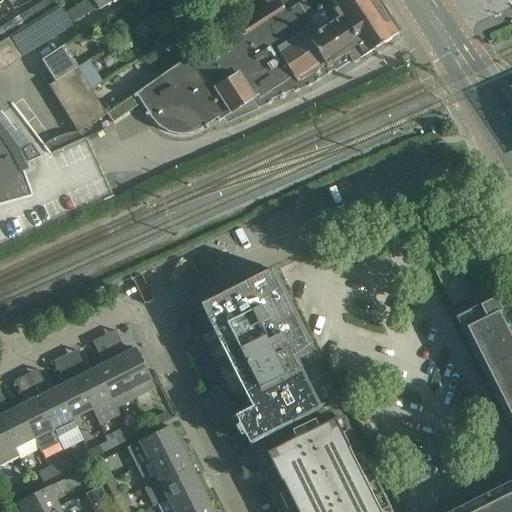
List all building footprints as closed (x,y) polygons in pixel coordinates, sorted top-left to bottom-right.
[(47,15),(53,11),(47,0),(41,4),(47,15)] [(53,11),(59,7),(54,0),(46,0),(47,0),(53,11)] [(95,8),(90,0),(88,0),(83,4),(88,12),(95,8)] [(90,0),(98,13),(119,0),(90,0)] [(399,33),(377,0),(304,0),(302,2),(300,0),(277,0),(233,29),(173,69),(106,115),(112,124),(140,104),(146,113),(144,115),(145,117),(148,116),(151,120),(153,123),(155,125),(157,127),(160,129),(162,131),(165,132),(168,134),(171,135),(174,135),(178,136),(181,136),(184,135),(187,135),(190,134),(193,133),(196,132),(199,130),(204,128),(205,130),(208,128),(206,126),(216,119),(217,121),(218,122),(251,101),(256,110),(267,105),(270,104),(271,103),(270,100),(278,96),(280,99),(281,99),(284,98),(284,97),(285,97),(284,94),(292,90),(293,93),(295,93),(298,92),(297,91),(307,87),(307,88),(310,86),(311,85),(316,82),(316,83),(319,81),(318,81),(327,75),(330,74),(329,73),(333,71),(334,73),(350,62),(352,64),(399,33)] [(42,18),(47,15),(41,4),(35,7),(42,18)] [(81,17),(88,12),(83,4),(76,8),(81,17)] [(0,71),(71,27),(59,7),(53,11),(47,15),(42,18),(36,22),(30,26),(24,29),(20,33),(14,36),(8,40),(2,44),(0,45),(0,71)] [(36,22),(42,18),(35,7),(29,11),(36,22)] [(81,17),(76,8),(64,15),(70,24),(81,17)] [(36,22),(29,11),(23,15),(30,26),(36,22)] [(30,26),(23,15),(18,18),(24,29),(30,26)] [(13,21),(7,25),(14,36),(20,33),(13,21)] [(14,36),(7,25),(1,29),(8,40),(14,36)] [(8,40),(1,29),(0,29),(0,40),(2,44),(8,40)] [(49,89),(78,70),(73,63),(63,47),(40,61),(53,83),(47,87),(49,89)] [(0,209),(31,201),(30,197),(28,190),(26,184),(24,180),(22,176),(19,169),(16,163),(13,158),(16,156),(12,149),(8,144),(4,138),(1,134),(0,132),(0,209)] [(66,147),(80,141),(78,136),(76,133),(74,133),(72,134),(69,134),(67,135),(65,135),(63,136),(61,136),(66,147)] [(57,151),(66,147),(61,136),(60,137),(58,137),(56,138),(54,139),(52,140),(57,151)] [(42,146),(49,155),(57,151),(52,140),(50,141),(46,144),(42,146)] [(20,153),(26,166),(36,161),(27,148),(20,153)] [(276,270),(205,306),(257,409),(240,418),(254,446),(325,410),(300,359),(317,351),(276,270)] [(501,305),(499,301),(495,303),(494,301),(459,321),(511,426),(511,482),(452,511),(511,511),(511,319),(509,313),(507,313),(503,304),(501,305)] [(53,361),(63,380),(86,368),(76,348),(53,361)] [(134,349),(115,359),(135,399),(154,389),(134,349)] [(116,409),(135,399),(115,359),(96,368),(116,409)] [(96,368),(76,378),(92,409),(99,425),(118,415),(115,409),(116,409),(96,368)] [(57,388),(72,419),(92,409),(76,378),(57,388)] [(57,388),(37,398),(57,438),(77,428),(72,419),(57,388)] [(37,398),(18,408),(39,450),(40,452),(59,443),(57,438),(37,398)] [(18,408),(0,416),(0,419),(19,457),(20,459),(39,450),(18,408)] [(394,511),(363,449),(342,408),(294,432),(298,439),(263,457),(280,491),(291,511),(394,511)] [(170,419),(167,412),(156,417),(160,424),(170,419)] [(0,466),(19,457),(0,419),(0,466)] [(138,426),(127,432),(131,439),(142,433),(138,426)] [(136,467),(179,446),(169,427),(126,449),(136,467)] [(127,432),(108,441),(111,448),(121,444),(131,439),(127,432)] [(111,448),(108,441),(88,451),(92,458),(102,453),(111,448)] [(179,446),(136,467),(146,487),(189,466),(183,455),(189,453),(184,444),(184,443),(179,446)] [(81,463),(92,458),(88,451),(78,456),(81,463)] [(60,465),(49,471),(52,477),(63,472),(60,465)] [(146,487),(145,488),(155,508),(157,506),(204,483),(200,475),(194,477),(189,466),(146,487)] [(101,472),(106,482),(113,479),(108,468),(101,472)] [(52,477),(49,471),(39,475),(43,482),(52,477)] [(93,489),(101,485),(95,475),(88,478),(93,489)] [(106,482),(116,502),(123,499),(113,479),(106,482)] [(34,487),(30,480),(10,490),(14,496),(34,487)] [(16,504),(20,511),(45,511),(58,506),(53,496),(62,492),(57,483),(16,504)] [(204,483),(157,506),(159,511),(191,511),(208,504),(203,494),(208,491),(204,483)] [(93,489),(84,493),(93,511),(95,511),(110,505),(101,485),(93,489)] [(129,511),(123,499),(116,502),(120,511),(129,511)]
